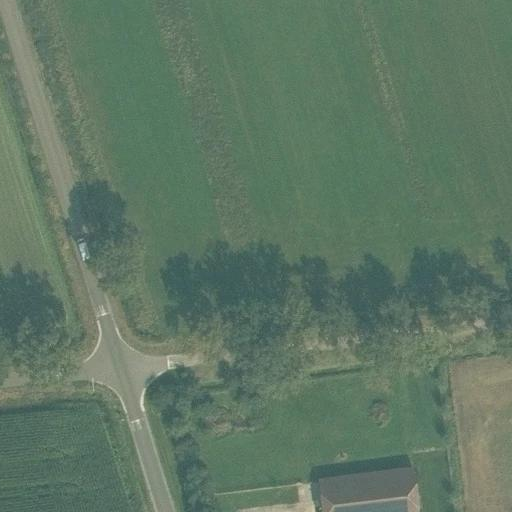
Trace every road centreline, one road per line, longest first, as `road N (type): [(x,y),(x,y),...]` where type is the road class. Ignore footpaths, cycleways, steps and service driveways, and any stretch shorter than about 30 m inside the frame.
road 1 (track): [(117,363),(511,321)]
road 2 (unclassified): [(117,363),(4,0)]
road 3 (unclassified): [(162,511),(117,363)]
